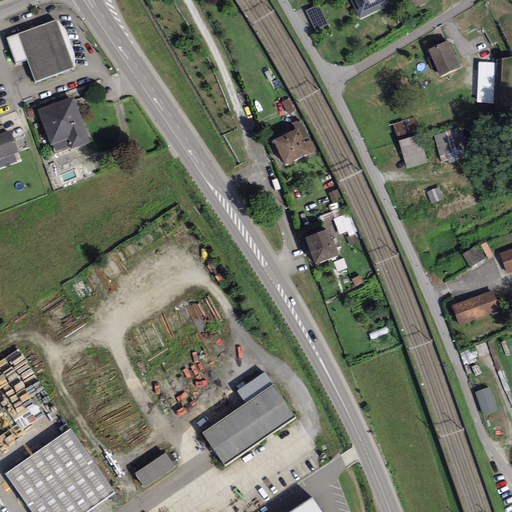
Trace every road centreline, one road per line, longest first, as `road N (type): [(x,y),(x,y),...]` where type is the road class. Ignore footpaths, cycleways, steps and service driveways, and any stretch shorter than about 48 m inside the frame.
road 1 (primary): [(390,511),(335,382),(90,0)]
road 2 (residential): [(511,477),(484,438),(334,83)]
road 3 (unknown): [(218,193),(261,165),(292,244),(288,259),(267,271)]
road 4 (residential): [(334,83),(471,0)]
